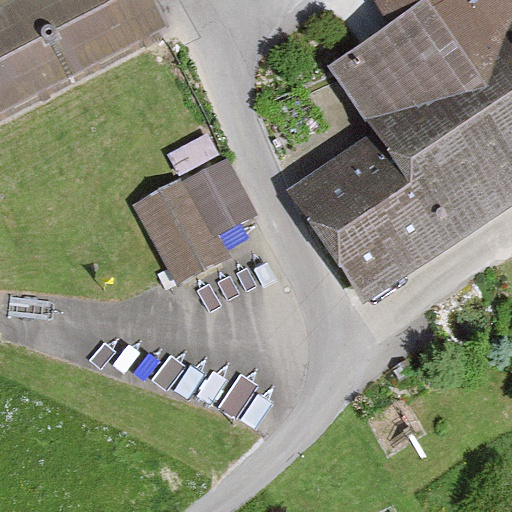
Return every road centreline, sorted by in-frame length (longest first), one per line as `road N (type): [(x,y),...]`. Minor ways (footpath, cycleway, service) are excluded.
road 1 (unknown): [(306,398),(240,51),(233,6),(239,0)]
road 2 (residential): [(205,511),(306,398),(336,339)]
road 3 (track): [(336,339),(511,245)]
